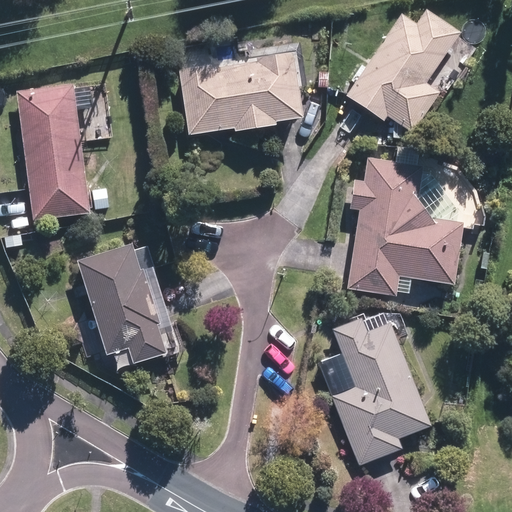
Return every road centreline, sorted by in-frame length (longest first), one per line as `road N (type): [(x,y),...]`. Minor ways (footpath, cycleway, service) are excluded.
road 1 (residential): [(251,251),(257,314),(229,511)]
road 2 (residential): [(14,389),(151,467),(175,494)]
road 3 (residential): [(175,494),(127,474),(71,472),(23,494)]
